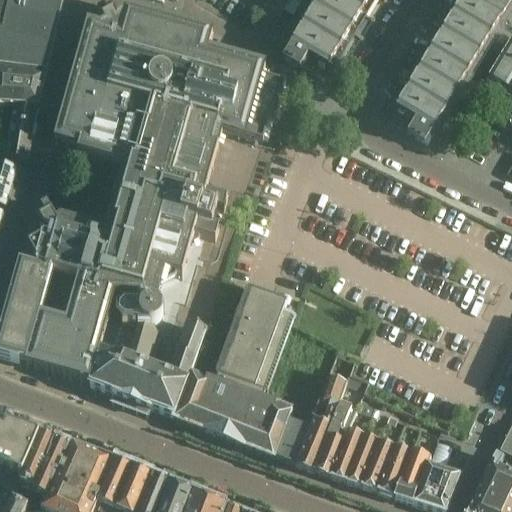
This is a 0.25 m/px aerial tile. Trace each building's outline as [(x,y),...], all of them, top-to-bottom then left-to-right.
[(0,0),(0,108),(13,109),(38,111),(44,87),(64,0),(0,0)] [(321,83),(327,73),(327,74),(371,0),(321,0),(290,51),(284,61),(289,64),(288,65),(288,66),(288,67),(288,68),(289,69),(290,70),(291,71),(292,71),(293,71),(294,71),(296,70),(297,70),(297,69),(321,83)] [(511,3),(511,0),(464,0),(396,115),(390,125),(414,139),(413,140),(413,141),(413,142),(413,143),(414,145),(415,146),(417,147),(419,146),(420,146),(421,146),(421,145),(422,144),(426,147),(432,137),(511,3)] [(90,387),(91,387),(96,369),(117,377),(122,359),(153,370),(160,345),(153,331),(156,330),(158,329),(160,327),(162,324),(163,322),(163,319),(162,316),(161,314),(160,311),(158,309),(156,308),(160,294),(175,286),(176,282),(182,283),(191,249),(193,249),(198,246),(199,242),(215,246),(218,233),(212,232),(217,215),(223,217),(226,203),(211,199),(212,195),(210,189),(208,189),(222,139),(257,149),(259,149),(261,148),(263,147),(264,145),(269,127),(275,128),(286,91),(265,86),(269,74),(235,64),(207,57),(212,39),(124,15),(122,21),(117,24),(109,11),(97,17),(105,31),(100,34),(87,30),(55,146),(57,146),(57,148),(55,148),(62,150),(79,155),(77,160),(118,172),(111,195),(116,196),(107,230),(84,223),(83,229),(59,222),(58,223),(55,225),(47,211),(35,218),(42,232),(37,234),(32,232),(20,273),(0,345),(0,363),(26,371),(89,388),(90,387)] [(268,38),(280,45),(285,37),(273,30),(268,38)] [(511,47),(510,47),(488,83),(511,97),(511,47)] [(0,161),(0,163),(19,164),(19,165),(27,165),(31,142),(35,140),(36,130),(34,127),(38,111),(13,109),(6,161),(0,161)] [(0,213),(5,215),(19,165),(19,164),(0,163),(0,213)] [(266,396),(293,322),(273,315),(277,304),(257,297),(246,292),(214,379),(216,379),(213,387),(263,404),(265,398),(267,398),(267,397),(266,396)] [(96,369),(91,387),(90,390),(113,399),(112,400),(151,415),(151,414),(174,422),(189,378),(204,337),(187,331),(170,377),(153,370),(122,359),(117,377),(96,369)] [(292,416),(263,404),(213,387),(189,378),(174,422),(174,423),(176,424),(184,427),(186,428),(186,427),(193,430),(193,431),(196,432),(196,431),(203,434),(203,435),(204,435),(216,440),(216,439),(223,442),(223,443),(224,443),(225,443),(233,446),(233,447),(235,447),(242,450),(242,451),(244,451),(245,451),(245,450),(253,454),(255,455),(255,454),(262,457),(262,458),(264,459),(264,458),(272,461),(272,462),(274,462),(274,461),(295,469),(308,433),(288,426),(292,416)] [(295,469),(313,476),(338,408),(346,387),(328,381),(317,409),(328,414),(323,427),(312,423),(308,433),(295,469)] [(313,476),(330,482),(348,436),(356,415),(338,408),(313,476)] [(357,415),(372,422),(375,414),(360,408),(357,415)] [(0,424),(0,469),(22,479),(40,439),(0,424)] [(511,511),(511,430),(509,436),(508,435),(504,442),(504,441),(503,443),(504,443),(501,449),(497,453),(493,463),(470,511),(511,511)] [(330,482),(344,487),(363,442),(348,436),(330,482)] [(22,479),(19,486),(35,493),(57,445),(40,439),(22,479)] [(344,487),(355,490),(360,492),(378,448),(363,442),(344,487)] [(70,450),(57,445),(35,493),(34,496),(47,502),(70,450)] [(393,453),(378,448),(360,492),(376,497),(393,453)] [(47,502),(41,511),(94,511),(97,506),(115,465),(73,450),(71,449),(71,450),(70,450),(47,502)] [(394,453),(393,453),(376,497),(393,503),(410,459),(394,453)] [(393,503),(405,507),(412,509),(426,470),(427,471),(430,464),(411,457),(410,459),(393,503)] [(464,470),(467,462),(455,457),(452,464),(464,470)] [(452,464),(449,470),(461,476),(464,470),(452,464)] [(139,511),(152,480),(115,465),(97,506),(102,508),(100,511),(139,511)] [(412,509),(421,511),(447,511),(459,481),(461,476),(449,470),(446,477),(427,471),(426,470),(412,509)] [(162,511),(172,488),(152,480),(139,511),(162,511)] [(185,511),(191,496),(172,488),(162,511),(185,511)] [(185,511),(226,511),(227,511),(191,496),(185,511)] [(12,501),(8,510),(7,511),(25,511),(28,509),(12,501)]
